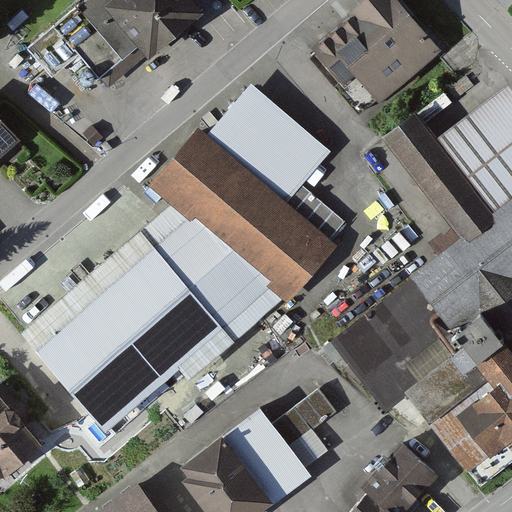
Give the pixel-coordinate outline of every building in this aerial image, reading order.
[(203,9),(196,0),(79,0),(26,45),(53,78),(81,55),(109,88),(167,39),(172,45),(190,29),(185,24),(203,9)] [(358,0),(351,6),(354,10),(315,43),(346,80),(358,70),(381,97),(442,45),(403,0),(358,0)] [(87,82),(89,82),(91,81),(93,79),(94,77),(94,74),(94,72),(92,69),(90,68),(88,67),(85,67),(83,68),(80,69),(79,72),(78,74),(79,77),(80,79),(82,81),(84,82),(87,82)] [(251,79),(207,131),(287,200),(303,183),(332,148),(251,79)] [(511,82),(509,79),(438,133),(495,206),(511,192),(511,82)] [(495,206),(438,133),(416,105),(383,130),(462,232),(495,206)] [(0,152),(21,135),(0,109),(0,152)] [(93,124),(85,132),(96,144),(104,136),(93,124)] [(150,182),(170,200),(286,301),(336,243),(330,238),(287,200),(207,131),(200,125),(150,182)] [(346,221),(303,183),(287,200),(330,238),(346,221)] [(511,193),(462,232),(406,276),(409,280),(447,329),(481,303),(511,342),(511,193)] [(286,301),(170,200),(22,327),(106,427),(286,301)] [(511,342),(481,303),(447,329),(409,280),(333,338),(385,405),(407,388),(481,484),(511,460),(511,342)] [(319,386),(272,420),(290,445),(337,411),(319,386)] [(10,403),(0,391),(0,474),(7,475),(43,442),(22,418),(21,413),(14,404),(10,403)] [(272,420),(261,405),(222,433),(271,499),(310,471),(290,445),(272,420)] [(253,511),(271,499),(222,433),(184,461),(190,470),(183,475),(209,511),(253,511)] [(405,511),(441,472),(402,438),(361,483),(367,488),(346,511),(405,511)] [(164,511),(138,477),(91,511),(164,511)]
